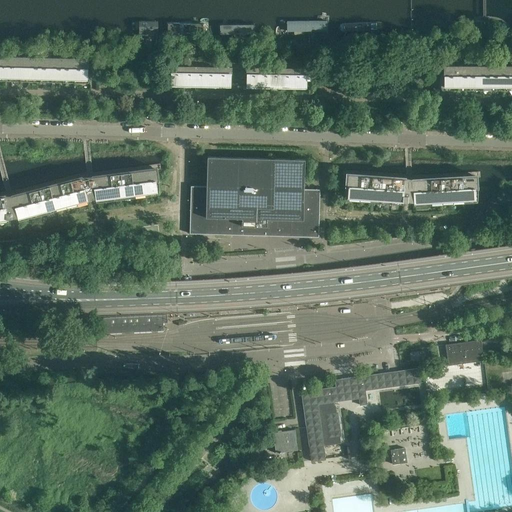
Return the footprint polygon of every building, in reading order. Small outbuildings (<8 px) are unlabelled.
[(330,20),(282,20),(282,31),(330,31),(330,20)] [(167,22),(167,34),(181,34),(210,34),(210,22),(167,22)] [(339,26),(338,28),(339,30),(341,32),(344,32),(379,31),(381,30),(382,28),(382,26),(382,24),(381,23),(379,22),(344,24),(341,24),(339,26)] [(140,23),(140,34),(158,34),(158,23),(140,23)] [(256,24),(220,24),(220,34),(256,34),(256,24)] [(91,71),(91,69),(88,69),(88,66),(88,59),(0,56),(0,79),(6,80),(7,80),(9,80),(10,80),(12,80),(20,80),(22,80),(24,80),(26,80),(28,80),(37,81),(38,81),(40,81),(41,81),(43,81),(51,81),(59,81),(61,81),(62,81),(64,81),(65,81),(77,82),(88,82),(89,80),(90,79),(90,78),(90,76),(91,74),(91,72),(91,71)] [(511,65),(444,66),(444,71),(444,75),(441,75),(441,77),(440,78),(440,79),(440,80),(440,81),(440,83),(440,84),(440,86),(441,87),(441,88),(441,89),(449,89),(449,90),(451,90),(453,90),(455,90),(457,90),(457,89),(465,89),(467,89),(469,89),(470,89),(472,89),(488,89),(490,89),(492,89),(493,89),(494,89),(511,89),(511,65)] [(171,84),(184,84),(184,67),(181,67),(171,67),(171,68),(171,85),(171,84)] [(186,67),(184,67),(184,84),(195,85),(196,67),(186,67)] [(204,67),(196,67),(195,85),(206,85),(206,67),(204,67)] [(208,67),(206,67),(206,85),(217,85),(217,68),(208,67)] [(227,68),(217,68),(217,85),(230,85),(230,86),(231,86),(231,70),(229,70),(227,70),(227,68)] [(247,86),(260,86),(260,68),(251,68),(251,70),(249,70),(247,70),(246,87),(247,87),(247,86)] [(269,69),(260,68),(260,86),(270,86),(271,69),(269,69)] [(270,86),(281,86),(282,69),(272,69),(271,69),(270,86)] [(291,69),(282,69),(281,86),(292,86),(293,69),(291,69)] [(294,69),(293,69),(292,86),(306,87),(306,88),(306,87),(307,69),(294,69)] [(319,237),(320,189),(304,189),(305,159),(207,157),(207,186),(191,186),(189,234),(319,237)] [(88,199),(96,198),(96,199),(159,191),(159,185),(157,170),(93,178),(93,179),(85,180),(83,180),(82,179),(13,197),(13,198),(5,199),(5,197),(0,197),(0,219),(8,219),(8,218),(18,217),(18,218),(88,199)] [(478,192),(478,189),(477,177),(412,181),(412,182),(409,182),(405,181),(405,180),(346,176),(345,191),(345,197),(403,201),(413,201),(413,203),(477,199),(478,192)] [(163,331),(163,315),(103,318),(104,333),(163,331)] [(483,354),(481,343),(481,340),(445,345),(448,366),(484,360),(483,354)] [(425,359),(424,351),(410,353),(411,361),(425,359)] [(425,370),(427,388),(439,386),(437,368),(425,370)] [(306,429),(310,464),(325,462),(324,448),(342,445),(336,404),(359,401),(360,407),(366,406),(365,393),(420,385),(418,371),(401,374),(388,376),(345,381),(335,383),(335,389),(301,393),(306,429)] [(298,450),(295,430),(273,433),(275,453),(298,450)] [(407,462),(405,448),(391,450),(393,464),(407,462)]
